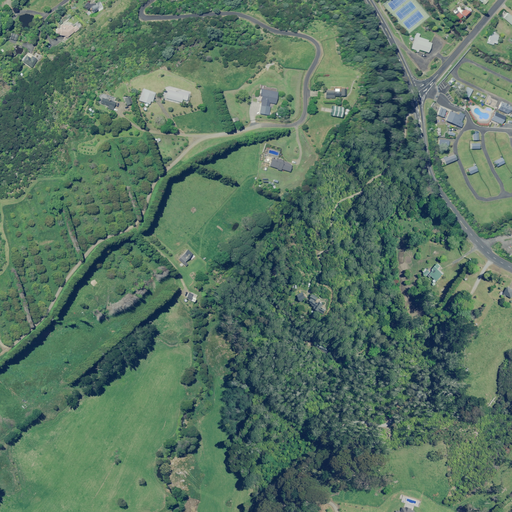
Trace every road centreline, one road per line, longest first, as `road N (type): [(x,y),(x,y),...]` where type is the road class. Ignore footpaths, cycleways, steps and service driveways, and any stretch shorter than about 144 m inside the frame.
road 1 (secondary): [(511,268),(479,244),(437,190),(414,92)]
road 2 (residential): [(414,92),(501,0)]
